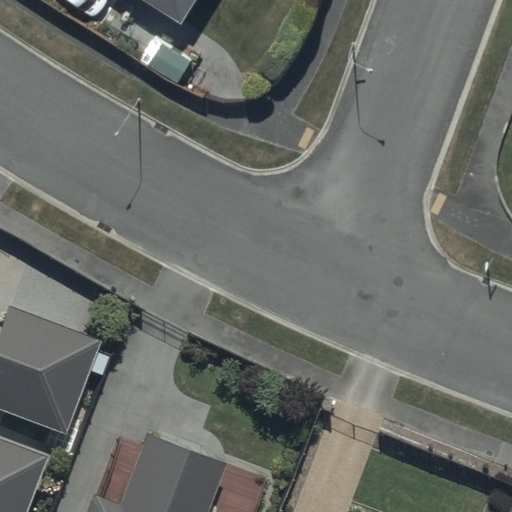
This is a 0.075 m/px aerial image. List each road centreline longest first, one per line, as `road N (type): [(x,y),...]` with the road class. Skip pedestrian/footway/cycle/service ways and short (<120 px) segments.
road 1 (residential): [(330,273),(0,105)]
road 2 (residential): [(330,273),(432,0)]
road 3 (residential): [(511,343),(330,273)]
